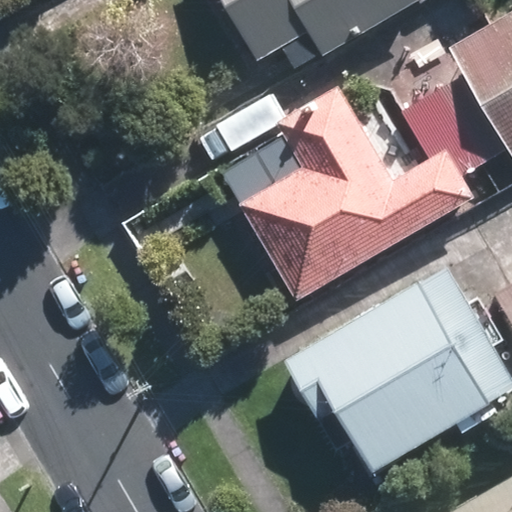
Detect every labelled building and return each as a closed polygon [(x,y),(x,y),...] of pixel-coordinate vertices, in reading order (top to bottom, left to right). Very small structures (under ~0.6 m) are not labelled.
[(227,0),(262,61),(296,41),(310,65),(421,0),(227,0)] [(511,11),(460,41),(511,129),(511,11)] [(400,170),(351,87),(293,110),(311,158),(250,191),(310,294),(484,194),(450,138),(400,170)] [(511,352),(456,257),(292,354),(363,478),(511,384),(511,352)] [(511,511),(511,476),(450,511),(511,511)]
